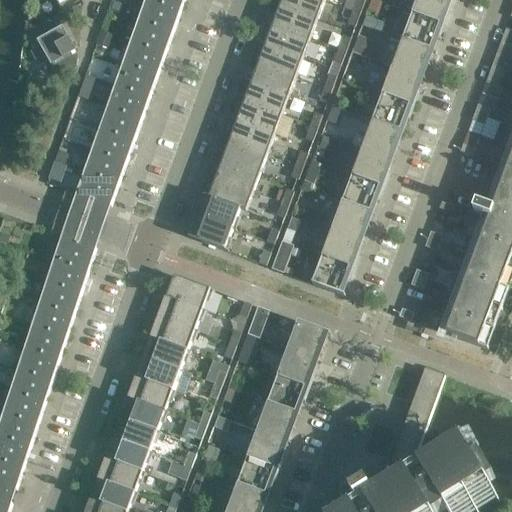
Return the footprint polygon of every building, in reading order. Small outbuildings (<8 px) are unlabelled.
[(182,12),(149,0),(146,0),(139,21),(174,33),(182,12)] [(185,0),(149,0),(182,12),(185,0)] [(317,0),(283,0),(280,8),(316,21),(324,2),(317,0)] [(357,0),(353,12),(360,15),(365,2),(359,0),(357,0)] [(418,0),(403,42),(435,54),(455,0),(418,0)] [(280,8),(273,27),(309,40),(316,21),(280,8)] [(348,25),(356,28),(360,15),(353,12),(348,25)] [(363,26),(381,33),(384,24),(366,17),(363,26)] [(174,33),(139,21),(132,43),(166,55),(174,33)] [(77,53),(63,28),(57,31),(52,22),(38,31),(33,34),(26,38),(34,52),(30,54),(30,55),(39,69),(50,63),(52,68),(63,61),(77,53)] [(273,27),(266,46),(302,60),(309,40),(273,27)] [(511,40),(504,37),(501,45),(511,48),(511,40)] [(359,38),(357,42),(353,53),(365,57),(372,59),(377,45),(359,38)] [(338,51),(346,54),(351,41),(343,39),(338,51)] [(403,42),(373,123),(405,135),(435,54),(403,42)] [(166,55),(132,43),(124,64),(158,77),(166,55)] [(99,45),(96,54),(107,57),(110,49),(99,45)] [(266,46),(259,65),(295,79),(302,60),(266,46)] [(334,64),(341,67),(346,54),(338,51),(334,64)] [(158,77),(124,64),(116,86),(151,98),(158,77)] [(259,65),(252,85),(287,98),(295,79),(259,65)] [(492,68),(489,75),(502,80),(504,72),(492,68)] [(489,75),(487,83),(499,87),(502,80),(489,75)] [(324,89),(332,92),(337,79),(329,76),(324,89)] [(96,80),(87,77),(83,88),(92,91),(96,80)] [(252,85),(245,104),(280,117),(287,98),(252,85)] [(151,98),(116,86),(108,108),(143,120),(151,98)] [(92,92),(83,89),(79,99),(88,103),(92,92)] [(320,102),(327,105),(332,92),(324,89),(320,102)] [(245,104),(237,123),(273,136),(280,117),(245,104)] [(478,106),(475,114),(487,118),(490,111),(478,106)] [(333,107),(328,119),(338,122),(342,111),(333,107)] [(143,120),(108,108),(100,130),(135,142),(143,120)] [(310,127),(318,130),(322,117),(315,114),(310,127)] [(475,114),(472,121),(485,126),(487,118),(475,114)] [(237,123),(230,142),(266,155),(273,136),(237,123)] [(373,123),(343,204),(375,216),(405,135),(373,123)] [(305,140),(313,143),(318,130),(310,127),(305,140)] [(135,142),(100,130),(93,151),(127,164),(135,142)] [(322,136),(318,147),(327,150),(330,140),(322,136)] [(230,142),(223,161),(258,174),(266,155),(230,142)] [(464,145),(461,153),(473,157),(476,150),(464,145)] [(68,152),(60,149),(55,163),(65,167),(69,157),(67,156),(68,152)] [(127,164),(93,151),(85,173),(119,185),(127,164)] [(296,166),(303,169),(308,156),(301,153),(296,166)] [(223,161),(216,181),(251,194),(258,174),(223,161)] [(491,218),(448,335),(488,350),(511,286),(511,161),(509,170),(502,168),(495,187),(502,189),(495,208),(487,205),(486,206),(476,202),(473,211),(491,218)] [(66,170),(54,165),(48,182),(60,186),(66,170)] [(291,179),(299,182),(303,169),(296,166),(291,179)] [(119,185),(85,173),(77,195),(112,207),(119,185)] [(308,176),(303,189),(312,192),(317,179),(308,176)] [(206,196),(210,197),(209,199),(216,201),(216,200),(239,209),(239,210),(244,212),(251,194),(216,181),(212,191),(208,189),(206,196)] [(282,205),(289,207),(294,195),(286,192),(282,205)] [(112,207),(77,195),(69,215),(62,239),(97,250),(104,228),(112,207)] [(206,196),(198,216),(232,229),(239,209),(216,200),(216,201),(209,199),(210,197),(206,196)] [(443,202),(440,209),(452,214),(455,206),(443,202)] [(343,204),(313,285),(345,297),(375,216),(371,215),(343,204)] [(277,218),(284,220),(289,207),(282,205),(277,218)] [(198,216),(190,239),(224,251),(232,229),(198,216)] [(291,219),(287,230),(296,233),(300,222),(291,219)] [(280,233),(272,230),(268,243),(275,246),(280,233)] [(431,233),(428,241),(440,245),(443,237),(431,233)] [(11,238),(2,235),(0,240),(0,241),(9,245),(11,238)] [(283,242),(295,247),(297,240),(285,236),(283,242)] [(62,239),(55,261),(90,272),(97,250),(62,239)] [(428,241),(426,248),(437,252),(440,245),(428,241)] [(282,243),(273,269),(272,270),(284,275),(294,248),(282,243)] [(264,251),(259,264),(267,267),(272,254),(264,251)] [(55,261),(47,283),(82,294),(90,272),(55,261)] [(417,271),(414,279),(426,283),(429,276),(417,271)] [(211,291),(175,277),(168,297),(204,311),(211,291)] [(414,279),(411,286),(423,291),(426,283),(414,279)] [(47,283),(40,305),(75,316),(82,294),(47,283)] [(204,311),(168,297),(160,318),(196,331),(204,311)] [(252,306),(245,303),(240,316),(247,319),(252,306)] [(40,305),(33,327),(68,338),(75,316),(40,305)] [(258,308),(248,335),(260,339),(270,312),(258,308)] [(403,310),(400,318),(412,322),(414,315),(403,310)] [(282,343),(282,344),(289,347),(299,320),(272,311),(263,337),(282,343)] [(160,318),(153,338),(189,352),(196,331),(160,318)] [(299,323),(268,406),(296,417),(300,418),(331,335),(299,323)] [(33,327),(26,349),(61,360),(68,338),(33,327)] [(234,332),(230,345),(237,348),(242,335),(234,332)] [(251,366),(260,339),(248,335),(239,361),(251,366)] [(153,338),(145,359),(181,372),(189,352),(153,338)] [(237,348),(230,345),(225,358),(232,361),(237,348)] [(26,349),(19,370),(53,382),(61,360),(26,349)] [(145,359),(138,379),(174,392),(181,372),(145,359)] [(19,370),(11,392),(46,404),(53,382),(19,370)] [(426,370),(392,461),(412,469),(446,377),(426,370)] [(220,371),(215,384),(222,387),(227,374),(220,371)] [(138,379),(130,400),(166,413),(174,392),(138,379)] [(222,387),(215,384),(210,397),(217,400),(222,387)] [(228,388),(224,400),(234,404),(238,392),(228,388)] [(11,392),(4,414),(39,426),(46,404),(11,392)] [(130,400),(123,419),(159,433),(166,413),(130,400)] [(268,406),(238,487),(266,498),(270,499),(300,418),(296,417),(268,406)] [(204,413),(199,426),(207,429),(211,416),(204,413)] [(4,414),(0,426),(0,437),(32,448),(39,426),(4,414)] [(227,433),(231,422),(218,417),(214,428),(227,433)] [(123,419),(115,440),(151,454),(159,433),(123,419)] [(207,429),(199,426),(194,439),(202,442),(207,429)] [(0,437),(0,461),(24,470),(32,448),(0,437)] [(115,440),(108,460),(143,474),(151,454),(115,440)] [(217,462),(221,451),(210,446),(205,458),(217,462)] [(484,511),(500,502),(490,485),(496,481),(479,453),(476,455),(472,449),(371,511),(362,497),(373,491),(368,484),(366,485),(358,473),(338,486),(344,495),(342,497),(347,506),(358,500),(363,511),(484,511)] [(190,453),(185,466),(192,469),(197,455),(190,453)] [(108,460),(100,480),(136,494),(143,474),(108,460)] [(0,461),(0,485),(17,491),(24,470),(0,461)] [(192,469),(185,466),(180,479),(187,482),(192,469)] [(199,468),(196,478),(208,483),(212,473),(199,468)] [(100,480),(93,501),(122,511),(129,511),(136,494),(100,480)] [(17,491),(0,485),(0,500),(13,505),(17,491)] [(238,487),(228,511),(265,511),(270,499),(266,498),(238,487)] [(174,494),(170,507),(177,510),(182,497),(174,494)] [(0,500),(0,511),(10,511),(13,505),(0,500)] [(122,511),(93,501),(88,511),(122,511)]
